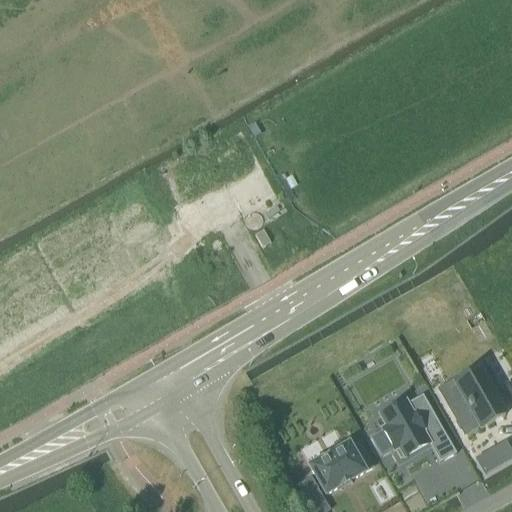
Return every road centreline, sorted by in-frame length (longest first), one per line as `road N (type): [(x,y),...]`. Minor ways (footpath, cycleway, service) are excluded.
road 1 (tertiary): [(179,375),(511,176)]
road 2 (tertiary): [(0,472),(150,392)]
road 3 (tertiary): [(253,511),(179,375)]
road 4 (tertiary): [(150,392),(219,511)]
